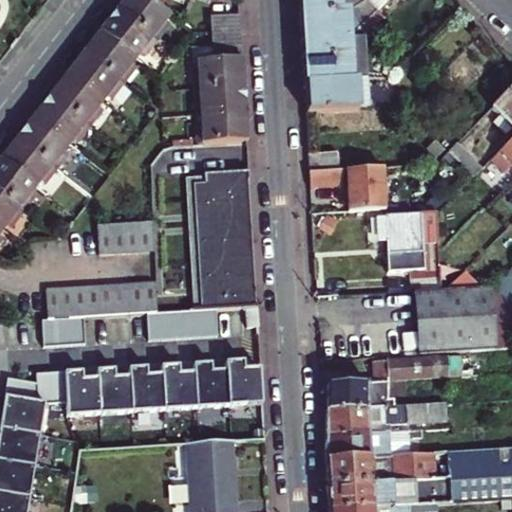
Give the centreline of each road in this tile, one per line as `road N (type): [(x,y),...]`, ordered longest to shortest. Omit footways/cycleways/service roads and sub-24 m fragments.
road 1 (residential): [(300,511),(270,0)]
road 2 (residential): [(86,0),(0,113)]
